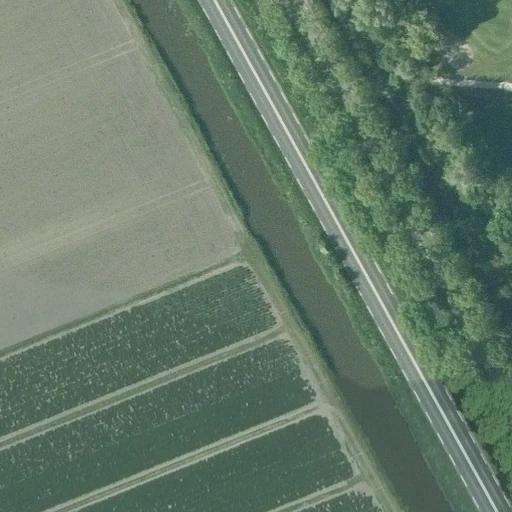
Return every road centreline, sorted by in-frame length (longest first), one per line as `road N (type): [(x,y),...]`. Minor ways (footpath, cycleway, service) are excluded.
road 1 (primary): [(500,511),(215,0)]
road 2 (unclassified): [(511,366),(312,0)]
